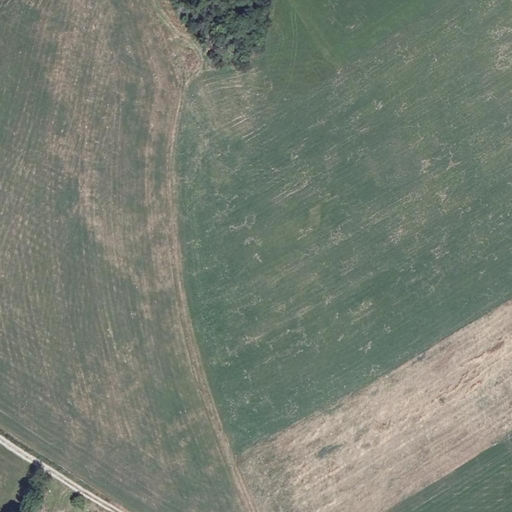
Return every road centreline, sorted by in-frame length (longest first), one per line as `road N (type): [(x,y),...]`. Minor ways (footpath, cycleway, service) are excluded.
road 1 (track): [(154,0),(178,70),(170,186),(175,258),(213,417),(251,511)]
road 2 (track): [(0,439),(115,511)]
